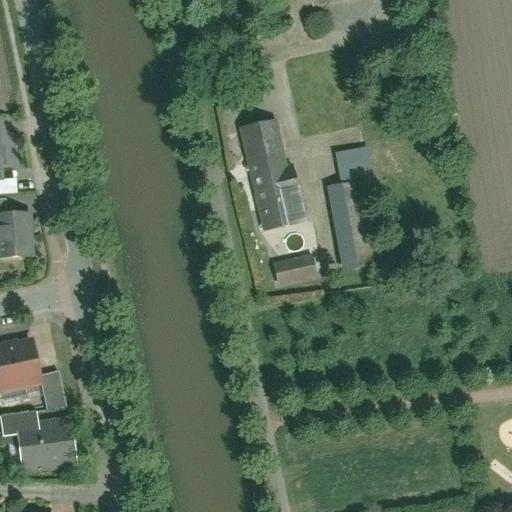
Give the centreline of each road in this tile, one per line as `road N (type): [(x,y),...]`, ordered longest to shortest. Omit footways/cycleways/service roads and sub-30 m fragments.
road 1 (residential): [(183,0),(289,511)]
road 2 (residential): [(19,0),(78,292)]
road 3 (residential): [(78,292),(122,511)]
